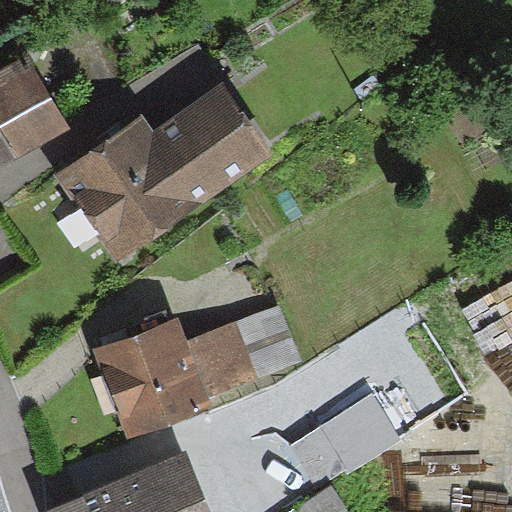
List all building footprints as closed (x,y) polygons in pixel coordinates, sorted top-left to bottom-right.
[(0,157),(13,149),(19,158),(71,126),(25,51),(0,66),(0,157)] [(118,260),(276,147),(225,76),(157,125),(144,107),(54,172),(118,260)] [(302,363),(280,304),(189,338),(211,397),(302,363)] [(179,312),(94,344),(128,433),(212,402),(211,397),(189,338),(179,312)] [(286,396),(226,427),(247,466),(306,435),(286,396)] [(205,511),(179,450),(37,511),(205,511)] [(343,511),(345,505),(333,485),(290,511),(343,511)]
